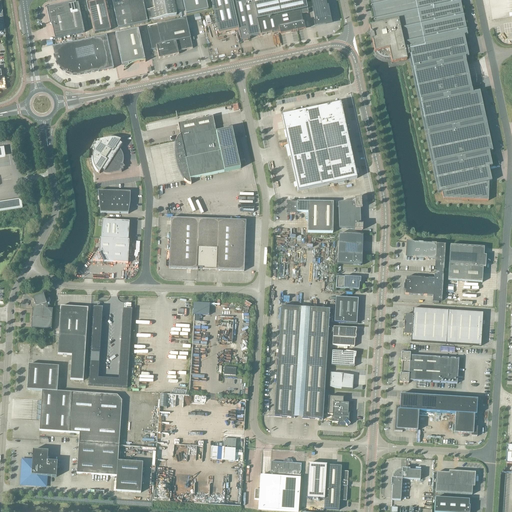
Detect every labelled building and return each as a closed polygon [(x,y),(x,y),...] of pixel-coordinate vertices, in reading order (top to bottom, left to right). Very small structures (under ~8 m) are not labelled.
[(97,0),(93,0),(86,2),(88,12),(90,11),(95,34),(111,30),(104,1),(98,2),(97,0)] [(112,0),(114,9),(129,6),(127,0),(112,0)] [(127,0),(129,6),(131,16),(133,26),(148,22),(145,11),(142,0),(127,0)] [(150,10),(145,11),(148,22),(152,21),(177,15),(173,0),(152,0),(155,9),(150,11),(150,10)] [(183,0),(186,14),(208,10),(206,0),(183,0)] [(219,35),(239,30),(232,0),(211,0),(216,24),(219,35)] [(232,0),(239,30),(241,42),(250,40),(249,38),(261,35),(258,21),(277,16),(301,11),(301,15),(308,14),(305,0),(276,0),(258,4),(256,0),(232,0)] [(310,0),(316,26),(326,24),(329,18),(325,0),(310,0)] [(370,7),(373,8),(375,19),(373,21),(376,22),(376,26),(369,27),(371,34),(370,34),(370,36),(371,40),(372,40),(375,53),(377,52),(378,53),(378,54),(379,55),(380,55),(381,56),(382,56),(383,57),(384,57),(386,57),(387,57),(389,57),(390,57),(392,64),(407,60),(406,59),(409,56),(425,133),(438,193),(442,193),(443,200),(489,201),(489,182),(492,182),(489,168),(493,167),(490,153),(493,152),(480,92),(472,93),(469,79),(462,81),(459,64),(466,62),(465,59),(469,58),(464,37),(468,36),(467,32),(468,30),(466,29),(464,18),(465,16),(463,15),(461,4),(462,2),(460,1),(459,0),(370,0),(372,5),(370,7)] [(70,5),(65,6),(71,36),(85,33),(78,3),(76,4),(72,5),(70,5)] [(71,36),(65,6),(59,7),(57,8),(54,8),(51,9),(51,10),(50,12),(49,12),(50,16),(51,22),(52,24),(55,39),(71,36)] [(114,9),(116,19),(131,16),(129,6),(114,9)] [(301,11),(277,16),(280,33),(291,31),(292,33),(293,32),(293,33),(299,31),(299,29),(304,28),(302,16),(301,15),(301,11)] [(131,16),(116,19),(118,29),(133,26),(131,16)] [(277,16),(258,21),(261,35),(272,33),(272,35),(280,33),(277,16)] [(186,19),(147,28),(152,49),(152,51),(157,49),(157,51),(159,59),(174,56),(179,55),(178,52),(193,49),(192,47),(191,41),(194,40),(193,34),(190,35),(188,28),(187,22),(186,19)] [(123,71),(124,71),(125,70),(126,68),(127,68),(128,67),(129,66),(130,65),(131,65),(132,64),(133,64),(135,63),(136,63),(137,63),(138,62),(140,62),(140,61),(143,60),(144,62),(145,62),(138,30),(115,35),(122,65),(123,65),(126,68),(125,69),(124,69),(124,70),(123,71)] [(107,36),(53,48),(54,54),(54,56),(54,57),(55,57),(55,58),(55,59),(55,60),(55,61),(56,61),(56,62),(56,63),(56,64),(57,64),(57,65),(57,66),(58,66),(58,67),(59,67),(59,68),(60,69),(60,70),(61,70),(62,71),(63,72),(64,72),(64,73),(65,73),(66,74),(67,74),(68,75),(69,75),(70,75),(70,76),(71,76),(72,76),(73,76),(74,76),(75,76),(76,76),(77,76),(78,76),(79,76),(80,76),(81,76),(82,76),(83,75),(84,75),(85,75),(110,70),(114,69),(108,42),(107,36)] [(341,103),(305,111),(298,113),(298,112),(282,116),(298,191),(357,179),(356,174),(355,171),(347,131),(348,129),(347,127),(346,128),(341,103)] [(213,117),(178,124),(180,135),(180,136),(179,137),(178,137),(177,138),(177,139),(176,140),(176,141),(176,142),(175,145),(175,150),(175,154),(175,159),(176,163),(178,170),(181,177),(184,181),(188,184),(191,185),(190,180),(224,172),(241,169),(232,129),(216,133),(215,129),(215,127),(213,118),(213,117)] [(99,174),(102,170),(105,172),(119,149),(122,145),(120,143),(121,141),(119,140),(118,140),(116,139),(115,139),(113,139),(111,139),(110,139),(108,139),(105,140),(97,142),(98,143),(94,145),(95,145),(95,147),(92,149),(93,149),(94,151),(94,153),(93,156),(93,158),(93,160),(93,162),(93,163),(94,165),(94,167),(95,168),(96,170),(97,171),(98,173),(99,174)] [(119,149),(105,172),(104,174),(105,175),(107,175),(108,175),(109,175),(110,175),(111,175),(112,174),(122,172),(121,172),(121,171),(124,170),(123,170),(123,169),(125,167),(124,167),(123,165),(123,164),(123,163),(123,162),(124,162),(124,161),(124,160),(124,159),(124,158),(123,157),(123,156),(123,155),(123,154),(122,153),(121,152),(121,151),(120,150),(119,149)] [(99,203),(101,203),(100,208),(100,213),(128,214),(130,204),(130,203),(130,201),(130,193),(105,192),(105,194),(98,194),(99,203)] [(360,209),(361,209),(362,209),(362,204),(361,204),(360,199),(355,199),(355,200),(338,203),(339,228),(355,230),(362,231),(362,228),(363,228),(363,225),(361,225),(360,219),(360,209)] [(308,213),(308,232),(308,233),(333,233),(333,203),(297,203),(290,203),(287,203),(287,207),(286,207),(286,208),(286,209),(287,210),(288,210),(288,211),(287,211),(287,212),(287,215),(297,215),(297,213),(308,213)] [(198,269),(203,269),(203,270),(244,272),(246,222),(171,219),(169,269),(197,270),(198,269)] [(98,255),(93,263),(103,263),(102,262),(128,264),(129,241),(128,240),(129,222),(102,221),(101,239),(100,239),(99,256),(98,255)] [(339,234),(337,264),(360,266),(362,236),(339,234)] [(434,280),(406,278),(406,284),(404,284),(404,289),(405,289),(404,291),(405,291),(405,295),(433,296),(433,301),(442,301),(445,245),(408,243),(408,249),(406,249),(406,254),(406,253),(408,253),(408,258),(436,260),(434,280)] [(483,268),(486,265),(486,258),(484,256),(484,248),(450,246),(448,281),(482,283),(482,282),(482,278),(482,277),(482,273),(483,273),(483,268)] [(337,277),(336,291),(359,292),(360,278),(337,277)] [(33,309),(33,310),(33,313),(32,313),(32,324),(32,327),(31,327),(31,329),(51,330),(53,310),(47,309),(47,307),(49,306),(46,307),(46,305),(51,303),(49,299),(45,301),(43,296),(34,299),(35,304),(31,305),(32,308),(32,309),(33,309)] [(344,323),(357,324),(357,315),(357,314),(358,304),(358,300),(358,299),(345,298),(345,299),(341,298),(338,298),(337,298),(336,298),(334,323),(344,323)] [(70,381),(83,381),(88,309),(61,307),(58,355),(72,356),(70,381)] [(93,307),(88,386),(127,388),(132,310),(131,309),(131,310),(123,309),(123,314),(118,379),(98,378),(102,313),(102,308),(95,308),(95,307),(93,307)] [(281,307),(274,417),(302,419),(309,309),(281,307)] [(309,309),(302,419),(318,420),(323,420),(323,409),(328,410),(327,415),(333,415),(332,423),(338,423),(337,425),(338,424),(346,425),(347,427),(350,424),(349,422),(349,414),(348,415),(349,404),(343,403),(344,398),(329,397),(328,408),(323,407),(330,310),(309,309)] [(413,314),(413,316),(405,315),(405,321),(404,321),(404,329),(404,335),(412,336),(411,337),(412,337),(412,341),(411,341),(411,342),(446,344),(446,345),(446,344),(481,346),(481,345),(481,341),(482,320),(483,319),(482,319),(482,315),(483,315),(483,314),(472,313),(468,313),(463,312),(463,313),(459,312),(448,311),(436,311),(432,311),(432,310),(427,310),(423,310),(413,309),(413,310),(413,314)] [(334,328),(332,346),(354,347),(355,339),(356,339),(356,336),(356,332),(356,329),(352,329),(334,328)] [(345,352),(332,351),(331,366),(353,367),(354,367),(354,364),(354,361),(355,359),(355,353),(345,351),(345,352)] [(400,374),(400,383),(405,383),(405,385),(408,384),(408,383),(409,384),(409,381),(413,381),(457,384),(459,359),(436,358),(432,358),(410,356),(410,354),(401,353),(401,362),(402,362),(402,374),(400,374)] [(42,391),(39,431),(79,434),(77,474),(83,474),(117,476),(116,491),(141,493),(143,463),(118,461),(122,401),(117,396),(84,394),(57,392),(59,367),(29,365),(27,390),(42,391)] [(224,367),(223,375),(236,376),(236,368),(224,367)] [(346,375),(344,375),(331,374),(330,387),(342,388),(353,390),(354,376),(347,375),(346,375)] [(471,436),(477,437),(478,428),(474,427),(474,415),(476,415),(477,400),(401,395),(400,408),(396,408),(394,432),(402,432),(403,430),(418,431),(419,412),(455,414),(454,433),(471,434),(471,436)] [(211,449),(210,460),(234,461),(235,450),(236,441),(224,440),(223,449),(211,449)] [(56,477),(57,462),(48,462),(48,452),(33,451),(32,461),(27,460),(22,465),(21,475),(21,480),(26,485),(41,486),(46,482),(46,477),(56,477)] [(284,463),(271,462),(270,476),(260,476),(259,490),(255,490),(254,500),(259,500),(258,510),(296,511),(298,511),(301,464),(292,463),(291,462),(285,462),(284,463)] [(309,465),(307,500),(324,501),(324,510),(339,510),(349,511),(352,464),(342,463),(341,467),(309,465)] [(393,477),(393,478),(392,478),(391,486),(392,486),(392,500),(401,501),(402,479),(420,481),(421,471),(410,471),(410,469),(402,469),(402,470),(401,470),(399,471),(398,471),(397,472),(395,473),(394,474),(394,476),(393,477)] [(449,471),(449,473),(437,473),(436,493),(472,495),(472,494),(472,490),(472,487),(475,487),(475,473),(449,471)] [(469,500),(435,498),(434,511),(469,511),(470,506),(469,506),(469,505),(469,501),(469,500)]
